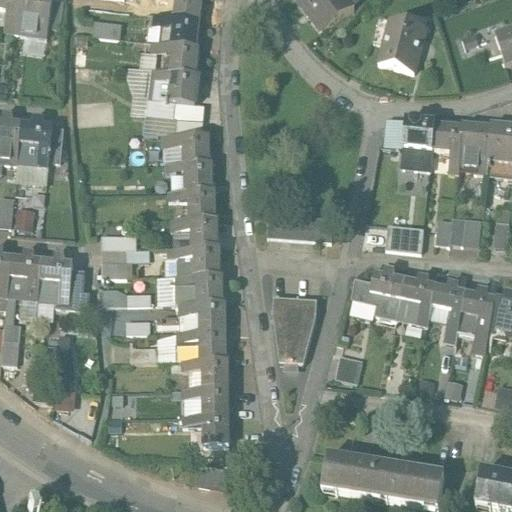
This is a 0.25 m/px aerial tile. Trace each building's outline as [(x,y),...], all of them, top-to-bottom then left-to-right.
[(0,0),(0,16),(18,19),(20,0),(0,0)] [(33,0),(34,2),(22,0),(20,0),(18,19),(49,23),(52,4),(43,3),(43,0),(33,0)] [(201,0),(176,0),(174,23),(198,26),(201,0)] [(343,0),(294,0),(320,34),(351,11),(343,0)] [(174,23),(152,21),(151,33),(162,34),(162,37),(160,37),(158,50),(173,51),(195,54),(198,26),(174,23)] [(378,21),(372,44),(383,47),(389,24),(378,21)] [(425,34),(389,24),(383,47),(377,69),(412,80),(425,34)] [(121,30),(95,27),(93,42),(119,45),(121,30)] [(511,34),(495,40),(506,70),(511,68),(511,34)] [(473,38),(459,44),(463,54),(476,49),(473,38)] [(195,54),(173,51),(170,79),(172,80),(195,82),(198,54),(195,54)] [(195,82),(172,80),(169,108),(176,109),(194,111),(197,82),(195,82)] [(194,111),(176,109),(175,125),(197,127),(199,112),(194,111)] [(12,122),(2,121),(2,128),(0,128),(0,147),(18,149),(20,130),(12,129),(12,122)] [(33,124),(33,131),(20,130),(18,149),(50,152),(52,133),(43,132),(44,125),(33,124)] [(197,127),(175,125),(173,142),(200,142),(201,127),(197,127)] [(434,129),(406,126),(404,140),(403,151),(432,154),(434,129)] [(462,132),(434,129),(432,154),(459,156),(462,132)] [(490,132),(462,129),(462,132),(459,156),(458,170),(473,172),(472,178),(485,179),(490,132)] [(511,131),(490,130),(490,132),(485,179),(511,181),(511,131)] [(208,170),(208,142),(173,142),(160,142),(161,155),(183,155),(183,171),(184,171),(186,171),(208,170)] [(211,198),(211,170),(208,170),(186,171),(186,198),(189,198),(211,198)] [(211,198),(189,198),(189,226),(192,226),(215,226),(214,198),(211,198)] [(0,203),(0,232),(9,234),(13,205),(0,203)] [(33,216),(18,214),(16,232),(31,234),(33,216)] [(508,251),(509,214),(496,214),(495,251),(508,251)] [(315,223),(269,220),(267,241),(314,245),(315,223)] [(482,225),(438,220),(435,246),(479,250),(482,225)] [(333,225),(315,223),(314,245),(332,246),(333,225)] [(217,254),(217,226),(215,226),(192,226),(192,255),(194,255),(217,254)] [(386,252),(422,254),(423,231),(387,229),(386,252)] [(137,253),(137,238),(101,239),(102,281),(131,281),(131,266),(149,265),(149,252),(137,253)] [(220,283),(219,255),(217,254),(194,255),(194,283),(220,283)] [(4,256),(0,255),(0,281),(9,282),(10,264),(3,263),(4,256)] [(35,259),(25,258),(24,265),(10,264),(9,282),(28,284),(26,305),(37,306),(37,305),(41,267),(34,266),(35,259)] [(55,268),(41,267),(37,305),(59,307),(59,309),(69,310),(73,276),(73,270),(64,269),(65,261),(55,261),(55,268)] [(384,274),(383,282),(375,280),(373,289),(355,285),(350,307),(352,307),(349,322),(373,328),(375,322),(396,326),(401,305),(405,286),(393,284),(394,276),(384,274)] [(90,312),(89,300),(82,300),(84,277),(73,276),(69,310),(90,312)] [(416,288),(405,286),(401,305),(430,311),(434,292),(427,291),(428,283),(418,281),(416,288)] [(9,282),(0,282),(0,304),(6,305),(9,282)] [(28,284),(9,282),(7,297),(15,298),(14,305),(26,305),(28,284)] [(223,311),(223,283),(194,283),(176,283),(176,293),(179,293),(179,311),(223,311)] [(459,290),(448,287),(447,295),(434,292),(430,311),(460,317),(464,298),(457,297),(459,290)] [(477,301),(464,298),(460,317),(456,339),(475,342),(472,357),(483,359),(484,356),(495,305),(487,303),(488,296),(479,294),(477,301)] [(2,354),(0,368),(17,370),(19,346),(11,345),(14,305),(15,298),(7,297),(4,334),(2,354)] [(511,299),(497,297),(495,305),(484,356),(490,357),(494,338),(511,341),(511,299)] [(150,311),(149,300),(126,300),(126,312),(150,311)] [(318,307),(275,303),(274,319),(281,367),(286,368),(285,372),(299,373),(298,369),(305,369),(317,323),(318,307)] [(226,339),(225,311),(223,311),(179,311),(179,324),(181,324),(181,339),(200,339),(226,339)] [(149,340),(149,326),(127,326),(127,340),(149,340)] [(45,339),(43,352),(58,353),(59,341),(45,339)] [(226,368),(226,339),(200,339),(200,368),(203,368),(226,368)] [(159,354),(133,354),(133,368),(159,368),(159,354)] [(363,366),(340,360),(334,383),(356,389),(363,366)] [(226,368),(203,368),(203,396),(229,396),(229,368),(226,368)] [(31,409),(51,422),(54,391),(33,388),(31,409)] [(511,391),(499,390),(496,411),(511,413),(511,391)] [(72,417),(75,398),(56,396),(53,414),(72,417)] [(229,424),(229,396),(203,396),(203,424),(229,424)] [(229,424),(203,424),(204,453),(229,452),(229,424)] [(379,507),(385,473),(369,471),(369,469),(358,467),(357,469),(328,464),(329,462),(327,462),(322,498),(337,500),(337,498),(373,504),(372,506),(379,507)] [(401,476),(385,473),(379,507),(387,508),(387,506),(423,511),(422,511),(438,511),(443,481),(442,480),(441,482),(412,478),(413,476),(401,474),(401,476)] [(511,511),(511,484),(483,479),(483,477),(482,476),(475,511),(511,511)] [(211,500),(208,511),(239,511),(240,506),(211,500)]
